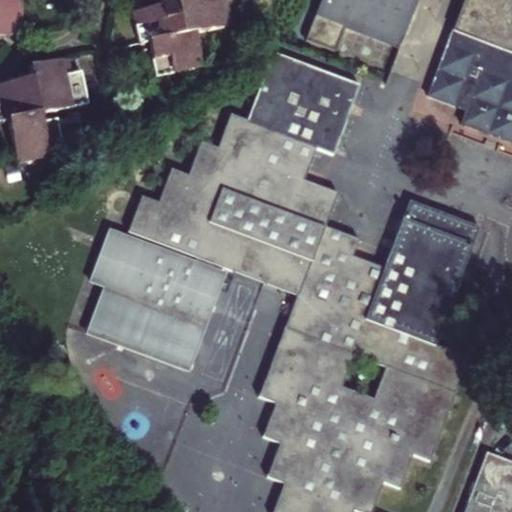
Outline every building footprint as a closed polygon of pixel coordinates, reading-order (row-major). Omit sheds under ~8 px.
[(0,0),(0,35),(23,35),(23,21),(22,0),(0,0)] [(152,53),(154,62),(155,71),(157,77),(202,68),(195,34),(231,26),(224,0),(162,0),(164,8),(143,12),(135,14),(142,45),(150,43),(152,53)] [(401,47),(418,0),(320,0),(307,37),(337,49),(345,26),(401,47)] [(511,0),(464,0),(452,36),(479,46),(474,60),(511,73),(511,0)] [(452,36),(446,50),(474,60),(479,46),(452,36)] [(474,60),(446,50),(427,101),(465,116),(481,76),(470,70),(474,60)] [(283,444),(270,477),(287,483),(275,511),(356,511),(357,510),(362,511),(375,511),(387,482),(404,489),(417,456),(433,462),(472,359),(439,346),(466,273),(468,269),(483,227),(459,219),(413,202),(388,268),(356,256),(362,240),(329,227),(342,193),(308,180),(319,149),(336,155),(362,85),(276,53),(251,120),(234,114),(204,141),(192,175),(175,168),(162,202),(145,196),(131,232),(200,258),(197,266),(111,233),(93,281),(109,287),(93,330),(96,334),(188,370),(226,268),(300,296),(262,397),(278,403),(265,437),(283,444)] [(470,70),(481,76),(511,86),(511,73),(474,60),(470,70)] [(0,88),(0,123),(10,122),(19,164),(51,157),(49,152),(62,149),(60,136),(57,122),(44,124),(42,115),(47,114),(67,109),(88,105),(82,74),(72,77),(68,62),(33,69),(35,81),(27,82),(9,86),(0,88)] [(511,86),(481,76),(465,116),(462,125),(511,143),(511,86)] [(511,511),(511,466),(486,457),(465,511),(511,511)]
